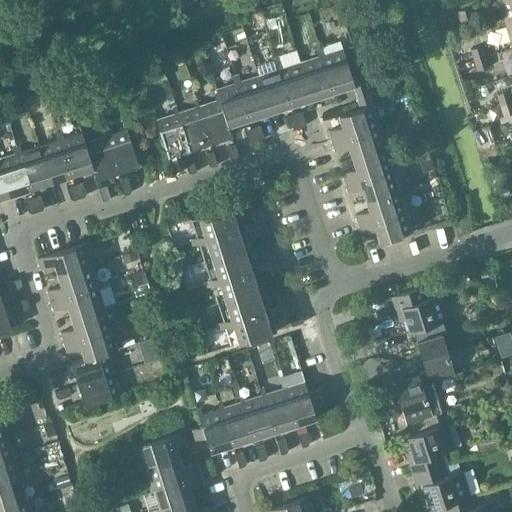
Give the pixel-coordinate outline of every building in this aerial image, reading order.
[(317,0),(315,1),(322,26),(343,21),(337,0),(317,0)] [(511,0),(497,0),(505,24),(511,21),(511,0)] [(469,8),(458,11),(462,22),(473,19),(469,8)] [(280,15),(268,19),(271,29),(283,25),(280,15)] [(278,28),(268,31),(273,46),(282,42),(278,28)] [(474,61),(485,57),(481,46),(470,50),(474,61)] [(319,50),(333,92),(354,85),(364,82),(361,72),(351,75),(342,49),(324,55),(322,49),(319,50)] [(318,57),(300,62),(312,99),(333,92),(319,50),(316,51),(318,57)] [(485,57),(474,61),(477,71),(488,68),(485,57)] [(159,58),(140,64),(143,73),(162,67),(159,58)] [(281,63),(277,64),(291,105),(312,99),(300,62),(282,68),(281,63)] [(270,112),(291,105),(277,64),(274,65),(276,70),(258,76),(270,112)] [(249,119),(270,112),(258,76),(240,82),(239,76),(235,77),(249,119)] [(228,126),(228,125),(249,119),(235,77),(232,78),(234,84),(216,90),(217,94),(218,94),(228,126)] [(342,127),(329,131),(332,141),(384,124),(383,121),(377,123),(368,94),(365,85),(364,82),(354,85),(355,89),(357,98),(361,108),(338,115),(342,127)] [(499,107),(511,103),(507,92),(496,96),(499,107)] [(43,93),(34,96),(37,106),(46,103),(43,93)] [(231,136),(228,125),(228,126),(218,94),(217,94),(214,95),(216,101),(199,106),(210,143),(231,136)] [(189,149),(210,143),(199,106),(197,101),(193,102),(195,107),(178,113),(189,149)] [(511,106),(511,103),(499,107),(503,117),(511,114),(511,106)] [(189,149),(178,113),(176,107),(172,109),(174,114),(156,120),(168,156),(189,149)] [(293,115),(298,129),(303,127),(305,124),(301,112),(293,115)] [(298,129),(293,115),(285,117),(289,129),(292,131),(298,129)] [(385,128),(384,124),(332,141),(335,151),(349,147),(352,158),(385,147),(379,130),(385,128)] [(251,128),(255,142),(261,140),(263,137),(258,125),(251,128)] [(255,142),(251,128),(243,131),(247,142),(250,144),(255,142)] [(103,131),(105,136),(116,173),(138,166),(126,129),(108,135),(107,129),(103,131)] [(58,134),(71,176),(92,169),(82,137),(83,137),(81,132),(63,138),(61,133),(58,134)] [(71,176),(58,134),(55,135),(56,140),(39,146),(50,182),(71,176)] [(83,137),(82,137),(92,169),(95,180),(116,173),(105,136),(88,142),(86,136),(83,137)] [(230,159),(233,161),(239,159),(234,145),(226,148),(230,159)] [(50,182),(39,146),(21,152),(19,146),(16,147),(29,189),(50,182)] [(29,189),(16,147),(13,148),(14,154),(0,158),(0,169),(8,196),(29,189)] [(342,173),(345,183),(397,166),(396,163),(391,165),(385,147),(352,158),(355,169),(342,173)] [(208,166),(211,168),(217,166),(213,152),(204,155),(208,166)] [(430,156),(419,159),(422,171),(434,167),(430,156)] [(187,173),(190,174),(196,173),(192,159),(183,161),(187,173)] [(345,183),(349,193),(362,189),(365,200),(399,189),(393,172),(398,170),(397,166),(345,183)] [(0,169),(0,198),(8,196),(0,169)] [(120,181),(124,195),(130,194),(131,189),(128,179),(120,181)] [(506,181),(494,185),(497,194),(509,190),(506,181)] [(74,185),(79,199),(84,197),(85,193),(82,182),(74,185)] [(79,199),(74,185),(66,187),(70,198),(74,200),(79,199)] [(98,188),(99,192),(102,202),(108,200),(110,196),(106,185),(98,188)] [(399,189),(365,200),(369,210),(356,215),(359,225),(411,208),(410,205),(404,207),(399,189)] [(32,198),(37,212),(42,210),(44,207),(40,195),(32,198)] [(263,196),(251,200),(253,207),(265,203),(263,196)] [(37,212),(32,198),(24,200),(28,212),(32,213),(37,212)] [(204,262),(249,247),(246,237),(265,231),(261,220),(258,210),(239,216),(236,205),(229,207),(226,199),(208,205),(211,213),(190,219),(196,238),(190,239),(192,243),(193,246),(198,244),(204,262)] [(359,225),(362,235),(375,231),(379,242),(412,231),(406,213),(412,212),(411,208),(359,225)] [(265,242),(276,238),(274,231),(262,235),(265,242)] [(276,238),(265,242),(267,249),(278,245),(276,238)] [(54,265),(57,275),(90,265),(85,247),(90,245),(89,242),(37,258),(41,269),(54,265)] [(217,304),(263,289),(259,279),(278,273),(275,262),(272,252),(253,258),(249,247),(204,262),(209,279),(204,281),(205,285),(206,288),(212,286),(217,304)] [(135,251),(122,255),(125,262),(138,258),(135,251)] [(48,290),(51,300),(103,284),(102,281),(96,282),(90,265),(57,275),(61,286),(48,290)] [(143,271),(129,275),(133,287),(147,283),(146,280),(143,271)] [(278,284),(289,280),(287,273),(276,277),(278,284)] [(19,279),(5,283),(8,291),(20,288),(21,284),(19,279)] [(289,280),(278,284),(280,291),(292,287),(289,280)] [(51,300),(54,311),(67,306),(71,317),(104,307),(98,289),(104,287),(103,284),(51,300)] [(409,332),(413,331),(412,330),(442,321),(446,333),(447,337),(459,334),(453,316),(450,318),(442,293),(427,298),(423,286),(391,297),(396,314),(403,312),(409,332)] [(288,304),(285,294),(266,300),(263,289),(217,304),(223,321),(217,323),(218,326),(219,330),(225,328),(231,346),(276,331),(273,320),(292,314),(288,304)] [(28,305),(27,300),(12,304),(15,313),(27,309),(28,305)] [(500,306),(493,309),(496,317),(503,315),(500,306)] [(104,307),(71,317),(74,328),(61,332),(64,342),(116,326),(115,323),(109,324),(104,307)] [(0,332),(10,329),(4,308),(0,308),(0,332)] [(289,319),(292,326),(303,322),(300,315),(289,319)] [(412,330),(413,331),(426,372),(429,383),(431,383),(455,375),(442,335),(446,333),(442,321),(412,330)] [(64,342),(67,353),(81,348),(84,359),(112,350),(113,351),(117,349),(112,331),(117,329),(116,326),(64,342)] [(84,359),(70,363),(77,385),(114,373),(108,356),(114,354),(113,351),(112,350),(84,359)] [(61,365),(48,370),(49,375),(54,377),(64,374),(61,365)] [(77,385),(84,406),(120,394),(115,376),(120,375),(119,371),(114,373),(77,385)] [(440,426),(436,413),(441,412),(431,383),(429,383),(426,372),(417,375),(417,376),(399,382),(397,375),(382,380),(386,392),(395,390),(410,435),(410,436),(440,426)] [(315,418),(312,406),(307,392),(304,382),(286,387),(284,382),(280,383),(282,389),(294,425),(315,418)] [(68,387),(55,392),(56,397),(61,399),(71,395),(68,387)] [(307,392),(312,406),(328,401),(324,387),(307,392)] [(259,390),(261,395),(273,431),(294,425),(282,389),(265,394),(263,389),(259,390)] [(240,402),(252,438),(273,431),(261,395),(244,401),(242,395),(239,396),(240,402)] [(252,438),(240,402),(223,408),(221,402),(218,403),(219,409),(231,445),(252,438)] [(219,409),(202,414),(200,409),(196,410),(202,426),(191,429),(195,440),(205,436),(210,452),(231,445),(219,409)] [(411,475),(444,464),(440,453),(455,448),(448,424),(451,423),(447,411),(447,410),(441,412),(436,413),(440,426),(410,436),(410,435),(406,436),(413,455),(406,458),(411,475)] [(0,437),(12,434),(11,431),(5,432),(0,416),(0,437)] [(52,423),(43,425),(47,437),(56,435),(52,423)] [(188,430),(186,431),(189,442),(192,441),(195,440),(191,429),(188,430)] [(140,450),(146,467),(179,457),(176,446),(189,442),(186,431),(134,448),(135,451),(140,450)] [(297,433),(302,448),(307,446),(309,442),(305,431),(297,433)] [(12,434),(0,437),(0,460),(13,457),(7,439),(13,437),(12,434)] [(500,436),(476,442),(478,453),(503,446),(500,436)] [(276,440),(281,455),(286,453),(287,449),(284,438),(276,440)] [(255,447),(260,461),(265,460),(267,456),(263,444),(255,447)] [(234,454),(239,468),(245,466),(246,463),(242,451),(234,454)] [(0,483),(25,476),(24,472),(18,474),(13,457),(0,460),(0,483)] [(147,490),(199,473),(196,463),(182,467),(179,457),(146,467),(152,485),(146,487),(147,490)] [(444,464),(411,475),(417,492),(423,490),(430,509),(440,506),(440,505),(470,495),(462,471),(447,476),(444,464)] [(160,509),(192,498),(189,488),(202,483),(199,473),(147,490),(148,493),(154,491),(160,509)] [(0,483),(0,506),(26,498),(21,481),(26,479),(25,476),(0,483)] [(64,477),(55,480),(58,488),(67,485),(64,477)] [(366,480),(339,488),(343,500),(370,492),(366,480)] [(122,484),(111,487),(114,497),(125,494),(122,484)] [(312,511),(308,500),(314,498),(313,495),(261,511),(312,511)] [(440,505),(440,506),(442,511),(495,511),(492,501),(474,507),(470,495),(440,505)] [(0,511),(30,511),(26,498),(0,506),(0,511)] [(211,511),(209,505),(196,509),(192,498),(160,509),(160,511),(211,511)]
